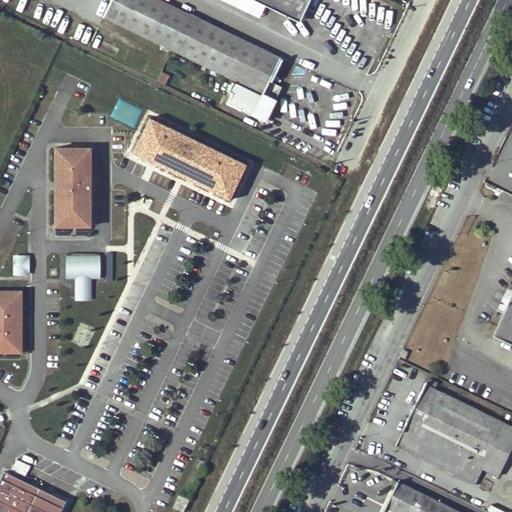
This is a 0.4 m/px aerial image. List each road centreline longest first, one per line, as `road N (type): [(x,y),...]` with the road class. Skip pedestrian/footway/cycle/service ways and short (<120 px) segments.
road 1 (primary): [(466,0),(218,511)]
road 2 (primary): [(261,511),(506,0)]
road 3 (unclassified): [(307,511),(511,90)]
road 4 (unclassified): [(421,0),(343,163)]
road 5 (unknown): [(344,435),(488,511)]
